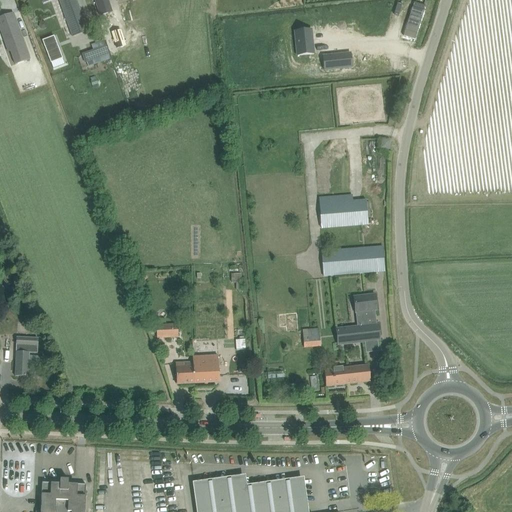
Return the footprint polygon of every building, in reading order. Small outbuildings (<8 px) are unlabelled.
[(58,0),(59,0),(72,37),(88,31),(76,0),(58,0)] [(412,8),(403,36),(415,40),(424,11),(412,8)] [(34,58),(16,11),(1,17),(5,27),(2,28),(5,36),(8,35),(19,63),(34,58)] [(53,28),(39,34),(50,62),(64,57),(53,28)] [(311,30),(294,31),(297,56),(314,54),(311,30)] [(81,54),(84,63),(92,60),(94,65),(110,60),(104,41),(91,45),(93,50),(81,54)] [(350,53),(323,56),(324,70),(352,67),(350,53)] [(379,95),(243,104),(245,130),(380,122),(379,95)] [(291,340),(280,178),(254,179),(265,346),(281,345),(280,341),(291,340)] [(356,201),(319,204),(321,228),(358,225),(368,225),(366,200),(356,201)] [(321,252),(323,276),(385,271),(383,247),(321,252)] [(143,274),(135,281),(139,285),(147,279),(143,274)] [(230,274),(230,282),(241,282),(240,274),(230,274)] [(376,325),(374,311),(376,311),(375,295),(353,297),(355,313),(362,312),(363,326),(344,329),(346,344),(380,340),(378,325),(376,325)] [(156,326),(157,338),(178,337),(178,325),(156,326)] [(302,330),(303,348),(320,347),(318,329),(302,330)] [(37,353),(37,338),(16,337),(15,376),(34,377),(35,363),(42,364),(43,356),(29,356),(29,353),(37,353)] [(235,340),(236,352),(244,351),(244,340),(235,340)] [(219,383),(218,356),(209,356),(193,357),(194,366),(175,367),(176,385),(219,383)] [(324,371),(326,387),(370,382),(368,366),(324,371)] [(306,511),(302,480),(245,488),(243,478),(195,484),(196,494),(198,511),(306,511)] [(84,511),(86,485),(68,484),(68,480),(60,479),(60,484),(42,483),(40,511),(84,511)]
